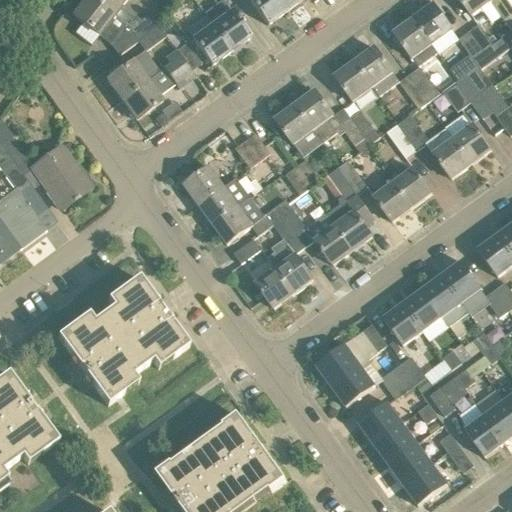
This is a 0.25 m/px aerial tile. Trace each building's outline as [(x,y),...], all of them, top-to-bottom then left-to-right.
[(86,0),(73,17),(99,38),(110,47),(118,36),(128,50),(137,43),(157,28),(151,19),(130,34),(122,25),(114,19),(89,0),(86,0)] [(89,0),(114,19),(128,0),(89,0)] [(278,0),(247,0),(248,0),(267,27),(287,13),(278,0)] [(278,0),(287,13),(304,0),(278,0)] [(458,0),(472,19),(491,5),(487,0),(458,0)] [(487,0),(491,5),(499,16),(511,34),(511,7),(506,0),(487,0)] [(413,22),(432,49),(453,34),(434,7),(413,22)] [(211,26),(231,53),(251,39),(231,12),(211,26)] [(432,49),(413,22),(394,36),(417,69),(437,55),(432,49)] [(191,41),(211,68),(231,53),(211,26),(191,41)] [(479,27),(468,35),(483,55),(494,47),(479,27)] [(144,53),(145,54),(165,39),(157,28),(137,43),(144,53)] [(481,73),(482,72),(501,58),(511,50),(511,34),(494,47),(483,55),(473,62),(478,69),(481,73)] [(483,55),(468,35),(458,42),(470,58),(473,62),(483,55)] [(201,68),(186,46),(177,53),(192,74),(201,68)] [(380,100),(399,85),(400,85),(375,50),(355,65),(374,91),(380,100)] [(160,74),(145,54),(144,53),(133,61),(134,63),(107,83),(122,103),(160,74)] [(164,71),(160,74),(122,103),(136,122),(163,103),(159,98),(175,87),(179,92),(196,80),(192,74),(177,53),(166,61),(169,66),(163,70),(164,71)] [(470,58),(450,72),(458,83),(467,77),(478,69),(473,62),(470,58)] [(374,91),(355,65),(335,79),(354,106),(374,91)] [(494,89),(482,72),(481,73),(478,69),(467,77),(482,98),(494,89)] [(440,97),(420,70),(410,78),(430,105),(440,97)] [(456,85),(471,106),(483,122),(494,115),(482,98),(467,77),(458,83),(456,85)] [(400,85),(399,85),(419,112),(430,105),(410,78),(400,85)] [(456,85),(443,95),(458,115),(471,106),(456,85)] [(316,93),(295,108),(323,147),(338,136),(340,139),(346,135),(355,149),(365,142),(350,121),(344,112),(334,119),(316,93)] [(511,140),(511,138),(511,107),(496,119),(511,140)] [(323,147),(295,108),(276,122),(295,149),(303,161),(323,147)] [(365,142),(376,134),(361,113),(350,121),(365,142)] [(155,121),(161,129),(166,125),(169,123),(163,115),(155,121)] [(445,131),(472,168),(492,154),(465,117),(445,131)] [(433,156),(452,183),(472,168),(445,131),(429,143),(412,119),(399,129),(417,154),(426,148),(433,156)] [(0,145),(22,176),(32,168),(12,140),(14,139),(1,122),(0,123),(0,145)] [(417,154),(399,129),(388,137),(406,162),(417,154)] [(376,134),(365,142),(370,148),(381,140),(376,134)] [(250,172),(271,157),(256,136),(235,152),(250,172)] [(0,223),(20,252),(46,233),(36,219),(19,196),(31,188),(22,176),(0,145),(0,171),(15,192),(0,202),(0,223)] [(60,149),(32,168),(44,186),(62,212),(91,192),(60,149)] [(322,185),(306,163),(296,171),(312,193),(322,185)] [(369,191),(349,164),(349,163),(338,171),(358,199),(369,191)] [(185,189),(199,209),(225,190),(211,170),(185,189)] [(393,185),(412,211),(432,197),(413,170),(393,185)] [(286,178),(302,200),(308,195),(312,193),(296,171),(286,178)] [(325,218),(352,255),(372,240),(365,230),(375,222),(358,199),(338,171),(328,179),(341,197),(337,199),(341,207),(325,218)] [(373,199),(392,226),(412,211),(393,185),(373,199)] [(199,209),(213,228),(239,209),(225,190),(199,209)] [(213,228),(214,229),(228,248),(252,230),(259,239),(273,228),(265,218),(252,200),(239,209),(213,228)] [(286,203),(265,218),(273,228),(284,221),(294,213),(286,203)] [(316,245),(333,269),(352,255),(325,218),(313,227),(310,222),(304,226),(294,213),(284,221),(306,251),(316,245)] [(275,271),(295,297),(314,283),(296,258),(306,251),(284,221),(273,228),(294,257),(275,271)] [(0,266),(20,252),(0,223),(0,266)] [(511,228),(498,239),(511,258),(511,228)] [(478,253),(499,281),(511,271),(511,258),(498,239),(478,253)] [(241,267),(262,253),(254,242),(234,257),(241,267)] [(486,303),(499,320),(509,314),(495,293),(486,300),(481,294),(482,293),(462,265),(442,279),(469,316),(486,303)] [(255,286),(274,312),(295,297),(275,271),(255,286)] [(469,316),(442,279),(423,293),(443,321),(449,330),(469,316)] [(88,317),(58,340),(108,408),(138,386),(133,378),(152,364),(158,371),(189,349),(139,280),(108,303),(114,310),(94,325),(88,317)] [(511,294),(505,285),(495,293),(509,314),(511,312),(511,294)] [(423,293),(403,308),(423,336),(443,321),(423,293)] [(383,322),(404,350),(423,336),(403,308),(383,322)] [(377,356),(388,348),(373,327),(362,335),(377,356)] [(485,336),(474,344),(482,356),(493,348),(485,336)] [(347,347),(317,368),(332,390),(362,368),(347,347)] [(482,356),(485,359),(491,368),(502,360),(493,348),(482,356)] [(452,374),(462,366),(453,354),(442,362),(452,374)] [(428,382),(412,360),(401,367),(409,378),(417,389),(428,382)] [(409,378),(401,367),(381,382),(389,393),(409,378)] [(347,411),(377,389),(362,368),(332,390),(347,411)] [(476,384),(467,372),(456,380),(465,392),(476,384)] [(0,486),(8,481),(2,474),(22,459),(28,467),(58,444),(8,376),(0,381),(0,486)] [(389,393),(396,404),(417,389),(409,378),(389,393)] [(445,420),(445,419),(456,412),(450,404),(466,393),(465,392),(456,380),(441,391),(430,399),(445,420)] [(432,388),(427,382),(417,389),(421,395),(432,388)] [(484,418),(504,446),(511,440),(511,415),(504,404),(484,418)] [(404,426),(389,405),(359,427),(374,448),(404,426)] [(427,427),(438,419),(429,407),(418,415),(427,427)] [(226,431),(200,449),(174,468),(173,467),(158,478),(183,511),(244,511),(271,493),(272,495),(287,484),(239,418),(225,429),(226,431)] [(485,461),(504,446),(484,418),(464,433),(485,461)] [(432,437),(441,430),(437,425),(428,431),(432,437)] [(374,448),(389,468),(419,447),(404,426),(374,448)] [(441,447),(448,457),(458,449),(451,440),(441,447)] [(389,468),(404,489),(434,467),(419,447),(389,468)] [(448,457),(463,477),(473,470),(458,449),(448,457)] [(404,489),(419,509),(449,488),(434,467),(404,489)]
